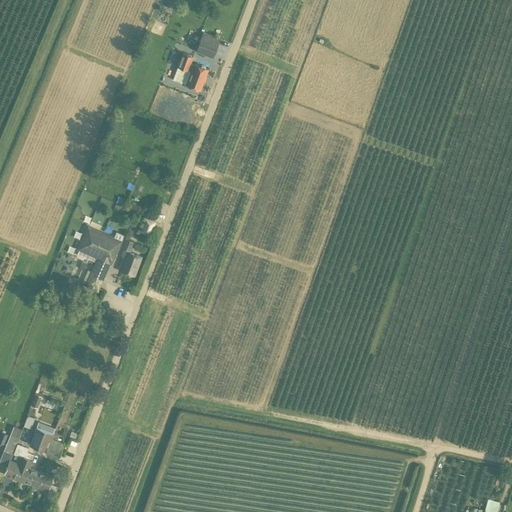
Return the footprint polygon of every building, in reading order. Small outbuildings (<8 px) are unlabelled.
[(219,38),(202,32),(196,51),(212,57),(219,38)] [(200,90),(208,69),(190,62),(192,56),(182,52),(172,79),(200,90)] [(144,217),(139,232),(153,237),(155,232),(152,230),(155,221),(144,217)] [(111,263),(119,241),(121,237),(115,234),(113,239),(87,228),(78,250),(77,254),(97,263),(93,272),(87,269),(82,282),(88,284),(88,286),(98,290),(109,262),(111,263)] [(135,275),(142,257),(130,252),(134,242),(125,239),(121,247),(124,248),(121,255),(124,257),(119,269),(135,275)] [(60,249),(58,256),(69,258),(70,252),(60,249)] [(37,407),(41,396),(35,394),(31,405),(37,407)] [(27,414),(23,424),(30,427),(34,417),(27,414)] [(53,433),(36,426),(29,444),(47,450),(54,432),(53,433)] [(12,453),(19,434),(21,431),(13,427),(7,442),(6,442),(3,450),(7,451),(2,461),(8,463),(4,474),(13,478),(18,463),(10,459),(12,453)] [(58,434),(54,432),(47,450),(48,450),(58,454),(63,442),(61,441),(62,439),(57,437),(58,434)] [(12,453),(10,459),(18,463),(13,478),(24,482),(30,467),(29,467),(32,460),(20,456),(16,454),(14,457),(11,456),(13,453),(12,453)] [(24,482),(32,485),(47,491),(53,476),(38,470),(30,467),(24,482)] [(487,497),(483,511),(496,511),(499,500),(487,497)]
